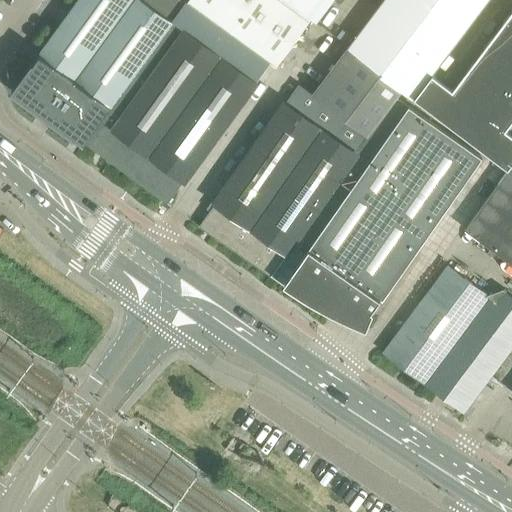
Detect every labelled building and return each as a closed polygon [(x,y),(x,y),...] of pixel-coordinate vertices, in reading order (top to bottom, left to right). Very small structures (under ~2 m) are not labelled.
[(83,143),(84,141),(185,2),(181,0),(77,0),(39,53),(40,54),(34,62),(34,63),(14,91),(75,136),(75,137),(83,143)] [(84,141),(166,202),(183,179),(185,180),(257,82),(255,80),(267,63),(277,70),(312,21),(283,0),(188,0),(187,2),(186,1),(185,2),(84,141)] [(284,0),(316,23),(332,0),(284,0)] [(384,0),(349,47),(348,49),(402,89),(413,97),(431,73),(440,62),(486,0),(384,0)] [(511,60),(511,23),(506,19),(488,42),(511,60)] [(511,60),(488,42),(470,66),(497,86),(511,97),(511,60)] [(211,210),(200,225),(206,229),(213,234),(270,275),(271,275),(286,254),(288,256),(360,153),(356,150),(396,96),(402,89),(348,49),(327,78),(313,96),(299,86),(287,102),(286,101),(215,202),(212,200),(207,208),(211,210)] [(479,109),(497,86),(470,66),(453,89),(479,109)] [(479,109),(453,89),(432,74),(414,98),(461,133),(479,109)] [(506,130),(511,121),(511,97),(497,86),(479,109),(506,130)] [(286,254),(271,275),(285,285),(291,289),(295,292),(295,291),(291,288),(300,281),(305,286),(313,294),(322,301),(331,307),(346,286),(367,300),(363,306),(371,312),(372,310),(381,298),(383,299),(443,213),(483,157),(416,110),(396,96),(356,150),(360,153),(288,256),(286,254)] [(511,163),(511,134),(506,130),(479,109),(461,133),(508,169),(511,163)] [(511,170),(509,168),(465,229),(479,239),(511,263),(511,170)] [(426,383),(490,296),(449,265),(384,352),(426,383)] [(464,410),(511,344),(511,294),(503,288),(495,299),(490,296),(426,383),(451,401),(452,406),(457,405),(464,410)]
